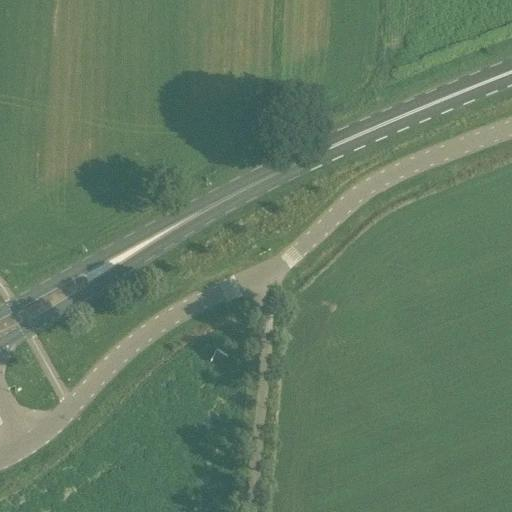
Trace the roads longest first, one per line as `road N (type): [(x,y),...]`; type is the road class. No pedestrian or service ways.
road 1 (primary): [(511,75),(229,199),(0,331)]
road 2 (unclassified): [(20,456),(176,313),(260,275)]
road 3 (unclassified): [(260,275),(398,169),(511,128)]
road 4 (unclassified): [(255,511),(267,329),(260,275)]
